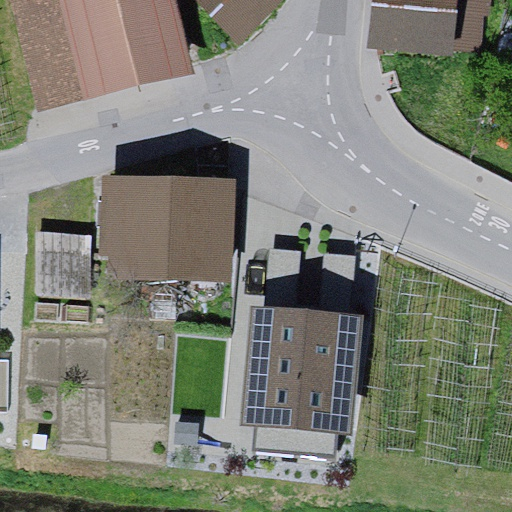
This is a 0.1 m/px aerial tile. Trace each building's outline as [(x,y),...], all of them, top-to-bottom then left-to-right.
[(12,0),(40,120),(196,84),(175,0),(12,0)] [(190,0),(187,4),(240,57),(297,0),(190,0)] [(484,0),(369,0),(365,44),(479,55),(484,0)] [(232,174),(101,172),(100,277),(231,278),(232,174)] [(362,311),(252,301),(240,422),(351,433),(362,311)]
